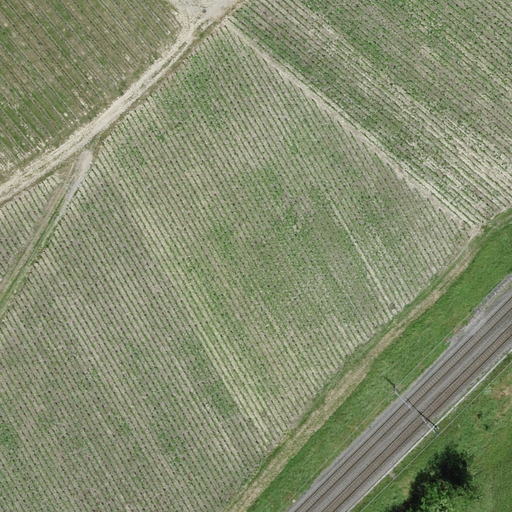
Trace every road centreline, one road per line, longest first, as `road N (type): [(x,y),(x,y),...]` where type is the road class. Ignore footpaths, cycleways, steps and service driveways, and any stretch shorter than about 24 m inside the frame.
road 1 (track): [(242,511),(489,236),(511,223)]
road 2 (track): [(206,20),(114,119),(0,197)]
road 3 (track): [(0,308),(78,175),(87,138)]
